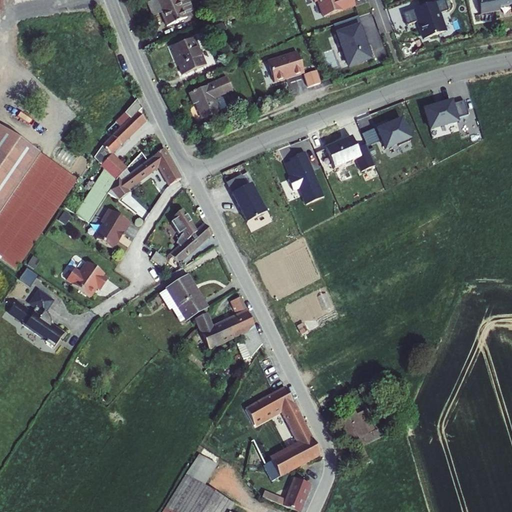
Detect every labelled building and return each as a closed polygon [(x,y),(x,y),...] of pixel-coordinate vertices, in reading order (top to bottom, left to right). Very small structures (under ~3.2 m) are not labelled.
[(197,10),(192,0),(148,0),(153,13),(162,9),(167,22),(197,10)] [(314,0),(315,1),(318,0),(319,0),(325,16),(356,4),(354,0),(314,0)] [(418,7),(403,13),(407,24),(418,21),(424,39),(446,31),(440,13),(449,10),(445,0),(439,0),(436,2),(418,7)] [(511,0),(479,0),(483,14),(502,11),(501,7),(511,5),(511,0)] [(84,30),(79,33),(91,52),(96,49),(99,52),(106,47),(90,21),(82,26),(84,30)] [(364,29),(362,24),(334,34),(339,46),(342,45),(346,55),(348,54),(352,64),(366,59),(365,57),(373,55),(369,44),(366,45),(363,38),(366,36),(364,29)] [(195,32),(171,42),(182,69),(206,60),(195,32)] [(296,50),(266,59),(273,81),(303,72),(296,50)] [(113,56),(100,61),(105,75),(118,69),(113,56)] [(316,71),(304,75),(309,87),(321,83),(316,71)] [(237,72),(189,91),(193,102),(196,101),(202,116),(218,110),(212,94),(215,93),(216,95),(242,84),(237,72)] [(450,107),(450,103),(422,111),(428,133),(455,126),(453,120),(466,116),(462,103),(450,107)] [(141,117),(133,109),(120,122),(105,140),(110,145),(104,151),(99,155),(91,168),(102,179),(74,222),(87,230),(107,200),(114,183),(113,182),(120,176),(107,161),(143,125),(138,120),(141,117)] [(411,136),(401,114),(385,121),(384,119),(376,122),(382,135),(385,144),(398,138),(399,141),(411,136)] [(362,129),(367,141),(382,135),(376,122),(362,129)] [(366,146),(357,150),(352,138),(325,149),(334,170),(356,160),(362,173),(375,167),(366,146)] [(73,190),(0,139),(0,273),(11,280),(73,190)] [(323,191),(304,146),(295,150),(296,153),(284,158),(290,172),(288,173),(300,201),(323,191)] [(162,154),(152,161),(158,172),(156,174),(159,178),(164,186),(167,191),(179,183),(162,154)] [(118,187),(114,183),(107,200),(116,204),(120,198),(122,200),(153,176),(156,174),(158,172),(152,161),(145,166),(142,169),(138,172),(137,171),(136,169),(129,175),(131,177),(118,187)] [(266,215),(251,187),(232,196),(247,225),(266,215)] [(172,218),(181,237),(176,245),(179,249),(165,262),(170,267),(173,265),(176,269),(210,238),(209,235),(202,228),(197,233),(182,210),(172,218)] [(112,254),(118,244),(118,243),(120,239),(121,239),(122,239),(129,227),(109,214),(101,226),(102,229),(95,241),(95,244),(112,254)] [(149,264),(159,271),(164,263),(153,256),(149,264)] [(19,279),(30,286),(37,274),(26,267),(19,279)] [(98,294),(106,283),(101,280),(102,278),(84,267),(77,278),(72,275),(64,285),(70,289),(70,290),(88,302),(92,296),(91,296),(94,291),(98,294)] [(185,320),(207,306),(190,280),(186,275),(166,288),(170,295),(185,320)] [(181,323),(185,320),(170,295),(166,288),(162,291),(181,323)] [(20,329),(44,346),(44,348),(52,353),(58,343),(61,345),(65,339),(55,332),(54,335),(48,331),(48,329),(48,328),(48,327),(48,325),(48,324),(47,323),(47,322),(46,320),(45,319),(44,318),(43,317),(42,317),(50,305),(36,296),(28,308),(34,312),(30,318),(13,307),(6,318),(20,327),(20,329)] [(206,325),(195,330),(207,355),(239,339),(254,332),(240,304),(230,309),(237,323),(212,335),(206,325)] [(259,346),(254,332),(239,339),(250,361),(259,346)] [(275,379),(267,361),(252,368),(237,387),(241,396),(275,379)] [(299,421),(284,391),(232,417),(230,419),(229,421),(236,436),(237,437),(279,416),(286,428),(299,421)] [(339,420),(353,447),(369,438),(355,412),(339,420)] [(299,421),(286,428),(289,436),(303,428),(299,421)] [(303,428),(289,436),(298,452),(306,467),(319,460),(303,428)] [(210,434),(201,452),(219,462),(228,444),(210,434)] [(257,438),(249,442),(250,445),(262,471),(271,466),(257,438)] [(219,462),(201,452),(166,511),(232,511),(236,506),(204,490),(219,462)] [(298,452),(290,456),(297,472),(306,467),(298,452)] [(290,456),(271,466),(279,482),(297,472),(290,456)] [(270,487),(279,482),(271,466),(262,471),(270,487)] [(269,497),(267,502),(292,511),(302,511),(313,486),(296,480),(287,504),(269,497)]
